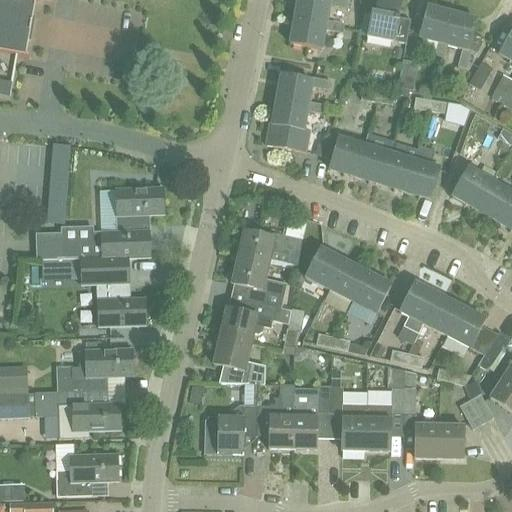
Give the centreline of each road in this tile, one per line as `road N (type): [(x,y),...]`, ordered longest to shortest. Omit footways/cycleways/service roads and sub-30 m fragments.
road 1 (residential): [(152,505),(154,458),(221,165)]
road 2 (residential): [(511,303),(455,253),(221,165)]
road 3 (unclassified): [(221,165),(68,124),(0,119)]
road 4 (residential): [(333,511),(373,511),(426,490),(473,494),(511,476)]
road 5 (residential): [(221,165),(257,0)]
road 6 (unknown): [(63,0),(48,122)]
